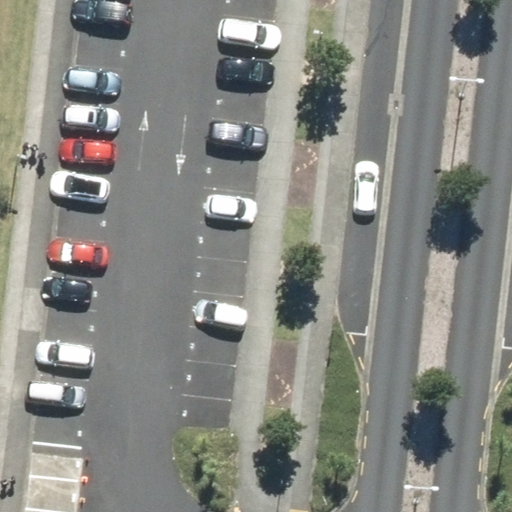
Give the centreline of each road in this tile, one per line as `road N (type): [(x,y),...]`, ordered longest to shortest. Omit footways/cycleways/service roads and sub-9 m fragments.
road 1 (unclassified): [(381,511),(434,0)]
road 2 (unclassified): [(511,22),(458,511)]
